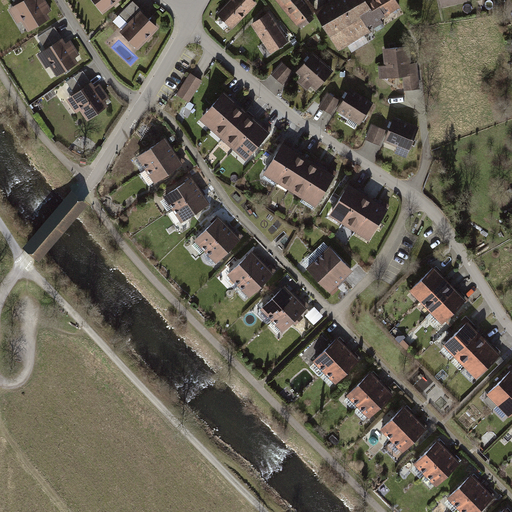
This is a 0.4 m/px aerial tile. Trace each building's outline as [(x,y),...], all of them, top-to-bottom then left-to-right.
[(16,0),(9,5),(18,18),(22,15),(29,24),(47,11),(44,6),(48,3),(45,0),(16,0)] [(96,0),(104,11),(118,0),(96,0)] [(252,0),(229,0),(218,12),(232,25),(255,3),(252,0)] [(307,0),(278,0),(301,29),(314,18),(310,13),(315,9),(307,0)] [(395,0),(335,0),(318,11),(340,47),(382,22),(379,17),(399,5),(395,0)] [(130,25),(124,31),(138,45),(156,27),(132,4),(120,15),(130,25)] [(269,14),(254,24),(272,51),(287,41),(269,14)] [(46,44),(38,50),(46,63),(51,60),(57,69),(76,56),(73,51),(77,48),(68,36),(64,38),(55,25),(40,35),(46,44)] [(407,46),(381,50),(383,67),(377,68),(378,79),(401,76),(403,90),(417,88),(414,63),(409,64),(407,46)] [(330,70),(310,52),(293,72),(298,77),(294,81),(304,90),(308,85),(313,89),(330,70)] [(198,70),(185,90),(196,97),(209,77),(198,70)] [(78,95),(69,101),(77,112),(82,109),(88,118),(107,105),(104,100),(108,97),(99,85),(94,88),(83,71),(69,81),(78,95)] [(272,76),(266,82),(278,94),(284,88),(272,76)] [(232,85),(207,113),(254,154),(278,126),(232,85)] [(370,103),(348,89),(334,111),(357,124),(370,103)] [(417,128),(391,118),(382,141),(395,147),(393,153),(405,158),(417,128)] [(165,139),(141,156),(158,180),(182,163),(165,139)] [(295,139),(275,169),(322,200),(342,170),(295,139)] [(357,177),(338,208),(376,232),(396,200),(357,177)] [(191,178),(166,195),(183,220),(208,203),(191,178)] [(233,212),(204,230),(220,256),(249,237),(233,212)] [(339,239),(315,258),(336,284),(360,265),(339,239)] [(260,245),(238,267),(258,288),(281,267),(260,245)] [(440,265),(420,285),(451,315),(471,295),(440,265)] [(292,279),(269,301),(291,325),(315,303),(292,279)] [(316,326),(325,318),(316,309),(307,317),(316,326)] [(476,318),(456,338),(485,368),(505,348),(476,318)] [(344,334),(323,353),(343,374),(364,354),(344,334)] [(439,345),(451,356),(457,350),(445,338),(439,345)] [(457,352),(452,357),(462,366),(467,361),(457,352)] [(377,368),(356,388),(376,408),(397,388),(377,368)] [(511,374),(498,388),(511,402),(511,374)] [(413,403),(392,423),(412,443),(433,424),(413,403)] [(446,436),(425,456),(445,477),(466,457),(446,436)] [(480,470),(460,490),(479,511),(500,491),(480,470)]
